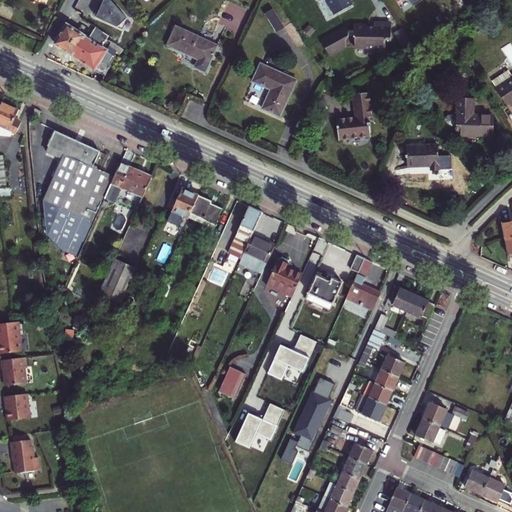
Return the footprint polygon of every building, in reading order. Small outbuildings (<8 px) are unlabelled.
[(127,18),(110,0),(103,0),(96,17),(122,29),(127,18)] [(329,0),(336,13),(354,3),(352,0),(329,0)] [(285,24),(274,5),(265,9),(276,28),(285,24)] [(357,47),(375,47),(375,50),(387,50),(388,40),(393,40),(393,22),(377,21),(376,27),(369,26),(367,24),(356,24),(356,30),(356,35),(356,36),(357,36),(357,47)] [(55,44),(105,76),(117,52),(110,47),(112,43),(107,40),(110,36),(96,28),(89,39),(67,25),(55,44)] [(346,45),(347,38),(351,36),(351,35),(351,30),(348,25),(323,39),(331,54),(346,45)] [(177,28),(169,46),(193,57),(194,56),(200,59),(196,68),(206,72),(218,46),(177,28)] [(414,44),(407,34),(401,37),(408,48),(414,44)] [(281,117),(298,81),(261,65),(253,82),(271,90),(273,91),(272,94),(270,93),(262,109),(281,117)] [(511,105),(511,78),(496,89),(508,108),(511,105)] [(340,140),(370,137),(368,118),(372,118),(370,94),(354,96),(356,118),(338,120),(340,140)] [(457,127),(457,136),(493,137),(494,117),(473,116),(473,100),(458,100),(457,116),(448,116),(445,119),(445,123),(448,127),(457,127)] [(0,101),(0,137),(11,136),(13,131),(17,132),(21,123),(15,120),(19,111),(0,101)] [(30,122),(36,125),(42,111),(35,108),(30,122)] [(47,152),(62,159),(57,170),(54,178),(83,190),(93,165),(94,165),(100,152),(55,131),(48,146),(49,147),(47,152)] [(440,171),(439,146),(408,147),(408,168),(431,167),(432,171),(440,171)] [(144,197),(153,176),(123,162),(116,177),(111,187),(120,191),(122,188),(144,197)] [(94,222),(95,223),(108,195),(109,191),(111,187),(116,177),(97,169),(98,167),(94,165),(93,165),(83,190),(54,178),(44,201),(94,222)] [(141,204),(144,197),(122,188),(120,191),(111,187),(109,191),(118,195),(119,194),(141,204)] [(184,187),(169,220),(184,228),(191,213),(199,194),(184,187)] [(212,203),(213,200),(199,194),(191,213),(197,216),(195,223),(214,232),(221,216),(220,216),(223,209),(212,203)] [(95,223),(94,222),(44,201),(49,235),(63,250),(79,258),(95,223)] [(229,252),(241,258),(252,234),(263,211),(250,206),(229,252)] [(142,229),(147,217),(141,214),(136,226),(142,229)] [(511,220),(502,223),(505,239),(511,237),(511,220)] [(252,234),(241,258),(239,264),(262,274),(275,245),(252,234)] [(203,254),(212,258),(217,246),(209,242),(203,254)] [(351,268),(359,272),(366,258),(357,255),(351,268)] [(293,297),(303,274),(288,267),(290,264),(288,260),(283,257),(279,259),(267,285),(293,297)] [(373,311),(381,292),(363,284),(373,262),(366,258),(359,272),(347,299),(373,311)] [(139,269),(116,259),(100,293),(123,303),(139,269)] [(319,271),(317,274),(331,281),(333,277),(319,271)] [(317,274),(309,292),(334,303),(343,282),(335,277),(334,278),(333,277),(331,281),(317,274)] [(401,289),(394,304),(408,311),(415,295),(401,289)] [(306,298),(331,310),(334,303),(309,292),(306,298)] [(406,315),(426,325),(436,305),(415,295),(408,311),(406,315)] [(113,321),(118,311),(112,308),(108,318),(113,321)] [(389,317),(382,314),(375,328),(387,334),(391,336),(393,330),(385,326),(389,317)] [(19,322),(0,324),(0,346),(1,354),(21,352),(19,335),(21,335),(19,322)] [(387,334),(375,328),(368,345),(361,359),(367,362),(375,346),(380,348),(387,334)] [(304,375),(318,342),(301,335),(296,348),(288,349),(281,346),(268,376),(283,382),(289,367),(304,375)] [(399,376),(406,362),(390,355),(383,369),(399,376)] [(26,358),(1,361),(2,370),(4,370),(6,387),(26,384),(24,368),(27,367),(26,358)] [(230,366),(219,391),(236,398),(247,374),(230,366)] [(383,369),(381,374),(378,382),(377,384),(393,391),(399,376),(383,369)] [(336,384),(321,377),(315,392),(313,391),(294,432),(302,436),(297,446),(310,452),(319,431),(317,430),(319,427),(320,426),(332,400),(329,399),(336,384)] [(358,383),(351,380),(348,388),(354,391),(358,383)] [(377,384),(370,381),(364,395),(370,398),(386,405),(393,391),(377,384)] [(354,391),(348,388),(340,405),(346,408),(354,391)] [(27,394),(5,397),(8,421),(30,418),(27,394)] [(356,412),(379,422),(386,405),(370,398),(364,395),(356,412)] [(511,401),(502,423),(511,426),(511,421),(510,420),(511,415),(511,401)] [(448,409),(433,402),(425,419),(441,426),(448,409)] [(287,412),(273,406),(267,419),(259,420),(250,415),(237,445),(251,452),(258,437),(272,444),(287,412)] [(470,413),(456,407),(453,413),(467,419),(470,413)] [(349,423),(353,415),(341,410),(338,417),(349,423)] [(434,439),(442,442),(448,429),(441,426),(425,419),(418,435),(433,442),(434,439)] [(341,435),(344,430),(334,425),(331,431),(341,435)] [(471,439),(467,448),(472,450),(476,442),(471,439)] [(31,440),(11,443),(12,453),(14,461),(16,473),(40,470),(38,458),(34,458),(31,440)] [(373,450),(357,443),(350,457),(367,465),(373,450)] [(426,448),(420,445),(415,457),(421,460),(426,448)] [(426,448),(421,460),(428,463),(433,451),(426,448)] [(433,451),(428,463),(434,466),(439,454),(433,451)] [(439,454),(434,466),(441,469),(446,457),(439,454)] [(367,465),(350,457),(344,471),(360,479),(367,465)] [(446,457),(441,469),(447,471),(452,460),(446,457)] [(452,460),(447,471),(454,474),(459,463),(452,460)] [(454,474),(460,478),(466,466),(459,463),(454,474)] [(482,494),(489,477),(473,470),(465,486),(482,494)] [(489,477),(482,494),(499,502),(506,485),(494,480),(498,472),(493,470),(489,477)] [(338,484),(354,492),(360,479),(344,471),(338,484)] [(348,506),(354,492),(338,484),(330,481),(324,495),(332,498),(348,506)] [(404,511),(412,494),(397,488),(390,504),(404,511)] [(420,511),(425,501),(412,494),(404,511),(403,511),(420,511)] [(324,495),(318,510),(323,511),(345,511),(348,506),(332,498),(324,495)] [(291,511),(292,511),(298,511),(302,503),(296,500),(291,511)] [(436,511),(439,507),(425,501),(420,511),(436,511)]
